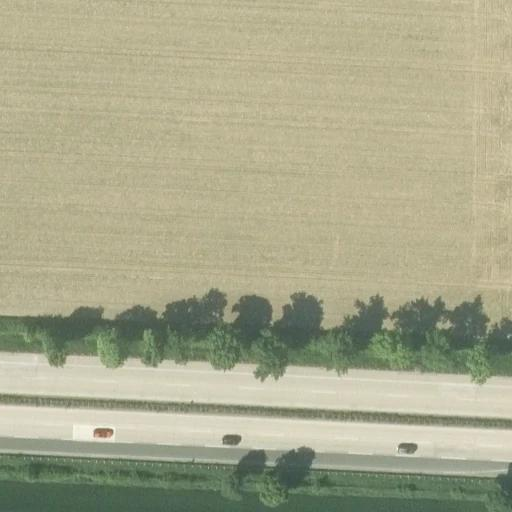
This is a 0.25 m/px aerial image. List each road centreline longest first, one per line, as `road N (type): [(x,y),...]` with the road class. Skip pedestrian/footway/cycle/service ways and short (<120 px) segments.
road 1 (motorway): [(511,403),(0,379)]
road 2 (motorway): [(122,427),(511,449)]
road 3 (motorway): [(0,443),(122,427)]
road 4 (motorway): [(0,422),(122,427)]
